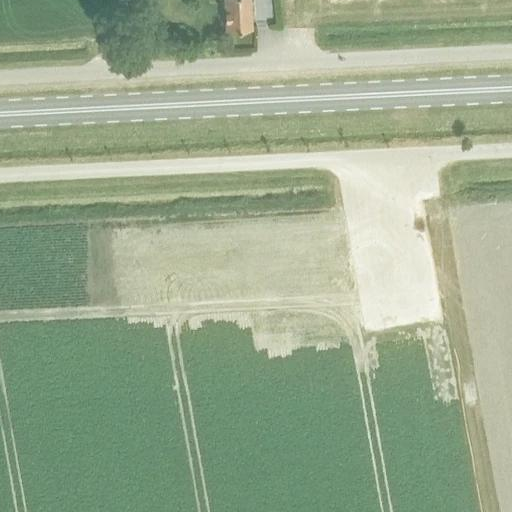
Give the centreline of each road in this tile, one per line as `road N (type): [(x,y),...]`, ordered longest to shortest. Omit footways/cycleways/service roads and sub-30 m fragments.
road 1 (unclassified): [(0,175),(511,149)]
road 2 (secondary): [(0,116),(511,90)]
road 3 (unclassified): [(511,51),(0,77)]
